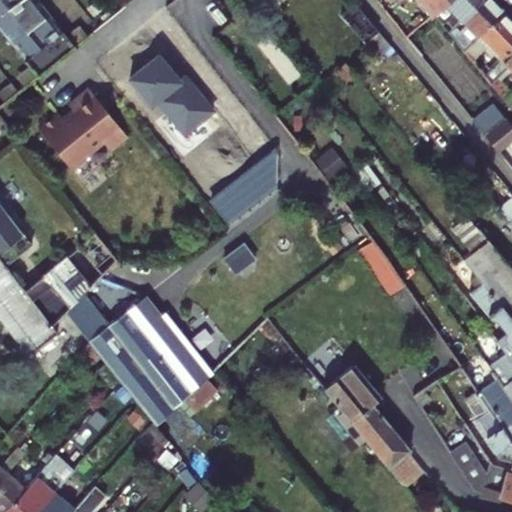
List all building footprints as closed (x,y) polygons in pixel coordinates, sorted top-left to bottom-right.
[(72,45),(36,0),(0,0),(0,31),(34,75),(72,45)] [(358,0),(345,10),(369,39),(383,29),(359,0),(358,0)] [(427,0),(436,13),(438,11),(449,0),(427,0)] [(458,24),(481,0),(449,0),(438,11),(446,21),(451,16),(458,24)] [(469,49),(485,33),(507,8),(499,0),(481,0),(458,24),(453,29),(469,49)] [(511,13),(507,8),(485,33),(506,55),(511,48),(511,13)] [(369,39),(362,44),(374,59),(394,43),(383,29),(369,39)] [(345,61),(324,77),(334,90),(356,73),(345,61)] [(122,133),(85,86),(65,103),(70,109),(59,118),(54,110),(34,126),(61,161),(70,161),(99,139),(105,147),(122,133)] [(511,116),(497,99),(477,114),(502,146),(510,140),(511,141),(511,116)] [(511,196),(501,205),(511,218),(511,196)] [(0,246),(0,264),(20,289),(90,233),(62,197),(20,231),(0,246)] [(0,205),(0,246),(20,231),(0,205)] [(491,284),(511,310),(511,257),(470,207),(457,218),(477,244),(466,253),(491,284)] [(90,233),(20,289),(36,312),(47,326),(111,259),(90,233)] [(377,236),(361,245),(388,293),(404,285),(377,236)] [(20,289),(0,264),(0,310),(14,328),(36,312),(20,289)] [(511,310),(491,284),(480,293),(496,313),(501,314),(510,328),(501,336),(511,349),(511,310)] [(147,293),(94,339),(110,358),(126,377),(143,397),(157,414),(161,419),(211,374),(147,293)] [(453,342),(481,385),(511,433),(511,387),(507,380),(503,375),(494,380),(476,355),(473,355),(460,338),(453,342)] [(126,377),(110,358),(103,366),(118,385),(126,377)] [(359,360),(329,385),(393,462),(415,444),(377,397),(384,391),(359,360)] [(118,385),(116,386),(133,409),(143,397),(126,377),(118,385)] [(433,394),(427,384),(416,391),(422,401),(433,394)] [(511,433),(481,385),(470,391),(480,406),(477,408),(505,453),(511,454),(511,433)] [(172,434),(161,419),(157,414),(149,420),(164,439),(172,434)] [(451,433),(446,436),(481,487),(511,493),(511,466),(500,463),(496,458),(493,470),(468,435),(458,442),(451,433)] [(32,485),(8,511),(41,511),(65,485),(83,465),(63,448),(32,485)] [(0,482),(13,468),(24,456),(17,450),(5,463),(0,458),(0,482)] [(13,468),(0,482),(0,504),(8,511),(32,485),(13,468)] [(100,482),(95,488),(84,501),(73,511),(94,511),(111,492),(100,482)] [(65,485),(41,511),(73,511),(84,501),(65,485)]
